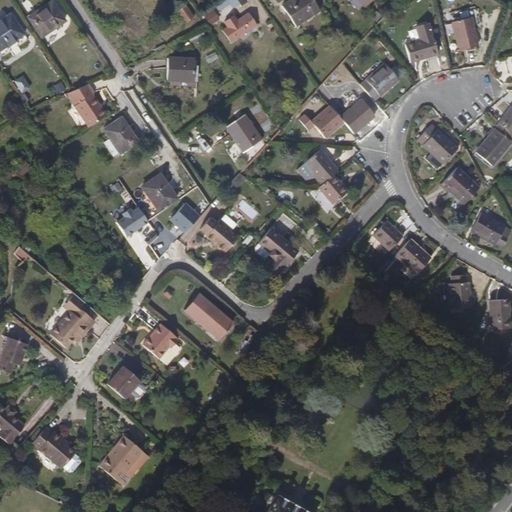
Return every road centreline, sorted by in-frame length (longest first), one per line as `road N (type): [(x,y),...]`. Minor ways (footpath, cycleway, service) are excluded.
road 1 (residential): [(79,375),(173,254),(249,315),(267,315),(401,182)]
road 2 (residential): [(474,85),(429,90),(411,102),(396,134),(401,182)]
road 3 (residential): [(401,182),(438,234),(511,279)]
